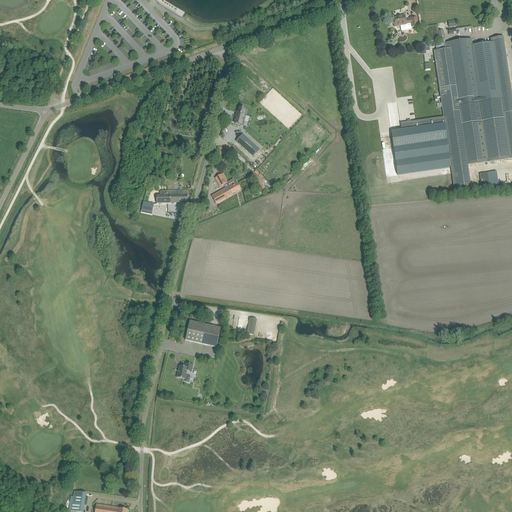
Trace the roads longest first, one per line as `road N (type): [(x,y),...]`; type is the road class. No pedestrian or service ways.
road 1 (unclassified): [(141,511),(145,423),(224,94),(224,47)]
road 2 (unclassified): [(224,47),(48,108)]
road 3 (unclassified): [(358,0),(224,47)]
